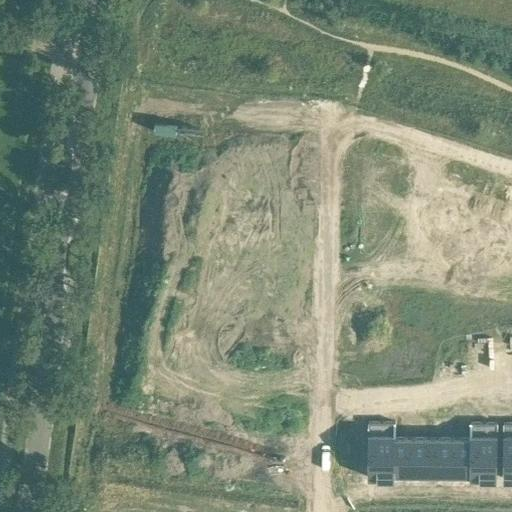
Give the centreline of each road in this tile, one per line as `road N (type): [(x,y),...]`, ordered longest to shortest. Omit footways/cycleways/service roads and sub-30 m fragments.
road 1 (residential): [(89,459),(141,71),(322,103),(342,117)]
road 2 (tertiary): [(25,511),(91,48)]
road 3 (residential): [(318,511),(331,134),(342,117)]
road 4 (residential): [(89,459),(266,511)]
road 5 (residential): [(342,117),(511,172)]
